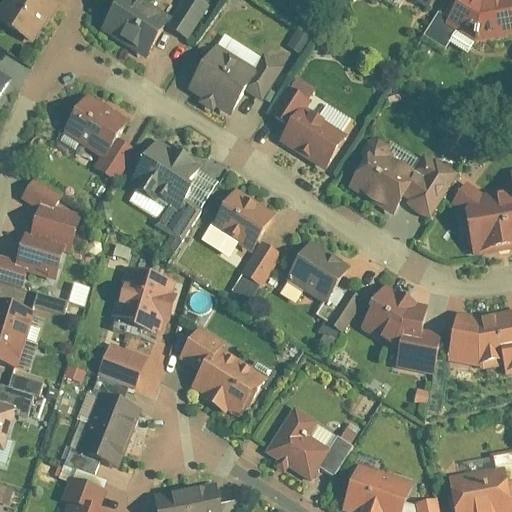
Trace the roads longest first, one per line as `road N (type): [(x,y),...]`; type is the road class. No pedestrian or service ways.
road 1 (residential): [(511,279),(447,279),(409,264),(74,47)]
road 2 (residential): [(74,47),(27,106),(0,208)]
road 3 (residential): [(172,443),(228,464),(301,511)]
